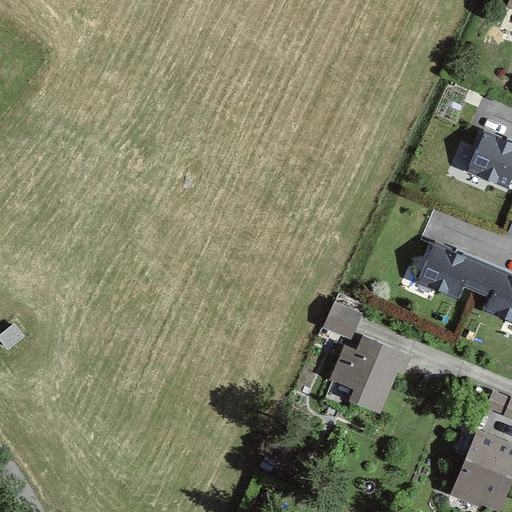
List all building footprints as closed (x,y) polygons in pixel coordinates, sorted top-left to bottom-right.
[(511,137),(485,127),(469,168),(511,184),(511,137)] [(486,310),(511,317),(511,266),(434,243),(422,283),(462,295),(465,285),(492,292),(486,310)] [(367,314),(338,301),(327,327),(355,340),(367,314)] [(358,349),(350,346),(335,380),(357,391),(353,400),(383,413),(401,372),(406,374),(414,355),(365,333),(358,349)] [(511,398),(495,392),(489,408),(511,417),(511,398)] [(503,511),(511,490),(511,440),(480,429),(455,496),(497,511),(503,511)]
